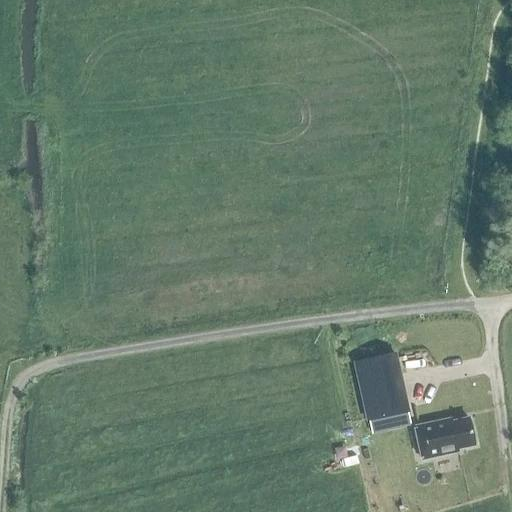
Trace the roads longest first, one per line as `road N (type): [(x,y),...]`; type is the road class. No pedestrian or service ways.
road 1 (unclassified): [(3,511),(7,405),(17,381),(38,365),(382,311),(484,303)]
road 2 (residential): [(484,303),(506,460)]
